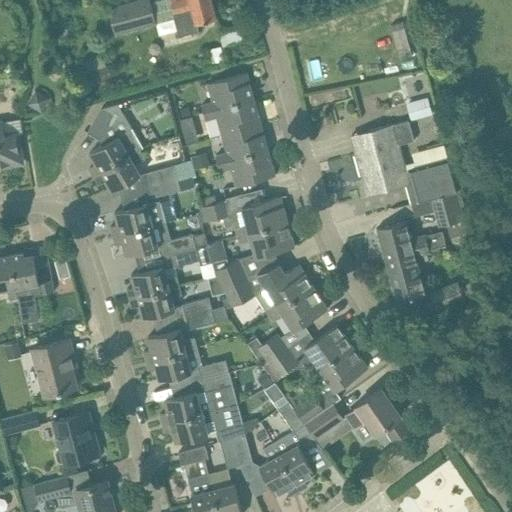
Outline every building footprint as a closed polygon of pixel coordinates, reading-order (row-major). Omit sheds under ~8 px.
[(156,23),(150,0),(140,0),(108,9),(115,34),(156,23)] [(211,0),(169,0),(179,36),(199,31),(197,23),(216,18),(211,0)] [(412,56),(402,22),(391,25),(400,59),(412,56)] [(85,61),(79,63),(87,87),(111,79),(107,66),(105,66),(102,55),(85,61)] [(202,106),(204,112),(253,98),(249,82),(246,83),(244,73),(208,84),(213,102),(202,106)] [(48,99),(34,91),(27,103),(41,111),(48,99)] [(411,120),(432,114),(428,97),(407,103),(411,120)] [(253,98),(204,112),(206,120),(216,117),(221,135),(258,125),(255,115),(258,114),(253,98)] [(101,108),(87,132),(99,139),(102,145),(89,153),(96,164),(89,168),(94,176),(140,149),(143,147),(132,129),(118,103),(101,108)] [(183,119),(180,120),(182,129),(183,134),(186,142),(199,139),(192,116),(183,119)] [(415,161),(404,164),(399,144),(414,140),(408,120),(371,130),(375,144),(355,149),(365,184),(359,185),(362,196),(368,195),(406,184),(411,203),(417,201),(417,202),(431,198),(453,192),(455,192),(447,160),(443,145),(412,153),(415,161)] [(0,122),(0,166),(23,163),(17,133),(4,135),(2,122),(0,122)] [(261,134),(258,125),(221,135),(226,153),(216,156),(217,163),(268,149),(263,133),(261,134)] [(140,149),(94,176),(99,184),(106,180),(112,191),(140,175),(134,165),(145,158),(140,149)] [(268,149),(217,163),(219,170),(231,167),(236,186),(272,176),(269,166),(272,165),(268,149)] [(210,165),(207,152),(190,157),(191,160),(194,169),(210,165)] [(191,160),(147,172),(150,184),(195,174),(194,169),(191,160)] [(195,174),(150,184),(153,197),(195,186),(192,177),(195,176),(195,174)] [(431,198),(439,226),(460,220),(453,192),(431,198)] [(206,205),(216,202),(214,195),(204,198),(206,205)] [(206,205),(202,206),(206,221),(223,216),(230,214),(231,214),(235,228),(237,235),(288,221),(283,205),(280,206),(278,196),(264,200),(258,202),(242,206),(239,196),(226,199),(216,202),(206,205)] [(118,224),(111,226),(113,235),(165,221),(159,200),(147,203),(134,207),(125,209),(115,212),(118,224)] [(406,220),(377,228),(385,256),(395,253),(396,256),(418,249),(419,255),(446,247),(442,230),(411,239),(406,220)] [(165,221),(113,235),(115,244),(123,242),(126,255),(134,253),(145,250),(158,246),(157,243),(155,234),(163,232),(168,231),(165,221)] [(292,237),(288,221),(237,235),(239,243),(251,240),(255,257),(292,248),(289,237),(292,237)] [(193,234),(165,241),(168,254),(196,246),(207,244),(204,232),(193,235),(193,234)] [(168,254),(172,266),(199,259),(201,265),(212,262),(207,244),(196,246),(168,254)] [(28,252),(10,255),(18,297),(22,322),(39,319),(35,294),(54,291),(48,262),(46,246),(33,249),(28,249),(28,252)] [(397,303),(425,295),(414,256),(419,255),(418,249),(396,256),(395,253),(385,256),(397,303)] [(0,288),(7,287),(9,299),(18,297),(10,255),(0,256),(0,288)] [(246,278),(238,260),(216,269),(224,288),(246,278)] [(265,309),(269,315),(313,286),(304,273),(302,274),(296,265),(284,273),(278,265),(257,274),(260,279),(265,288),(256,294),(265,309)] [(134,287),(126,289),(129,298),(179,285),(176,274),(166,277),(163,266),(130,275),(134,287)] [(246,278),(224,288),(231,306),(253,296),(246,278)] [(435,309),(463,298),(457,283),(429,294),(435,309)] [(143,317),(176,309),(172,297),(182,295),(179,285),(129,298),(132,307),(139,305),(143,317)] [(313,286),(269,315),(273,321),(283,315),(293,330),(325,311),(320,301),(322,300),(313,286)] [(185,316),(212,309),(209,298),(182,305),(185,316)] [(201,312),(185,317),(188,329),(204,324),(201,312)] [(335,325),(305,346),(316,362),(306,369),(310,375),(352,346),(343,332),(341,334),(335,325)] [(146,360),(197,347),(194,337),(184,340),(180,328),(148,337),(151,349),(144,351),(146,360)] [(257,336),(247,343),(264,366),(288,348),(280,337),(277,333),(262,343),(257,336)] [(50,343),(32,348),(45,394),(57,391),(77,386),(71,365),(76,364),(74,357),(69,338),(50,343)] [(352,346),(310,375),(315,382),(325,375),(333,387),(317,397),(314,393),(294,407),(305,423),(333,403),(341,397),(335,390),(366,369),(360,361),(362,359),(352,346)] [(191,368),(202,365),(197,347),(146,360),(149,369),(156,367),(159,380),(192,371),(191,368)] [(264,366),(263,366),(267,371),(275,381),(280,378),(278,375),(298,362),(295,358),(288,348),(264,366)] [(205,378),(229,372),(225,361),(202,367),(205,378)] [(267,371),(258,378),(265,388),(275,382),(275,381),(267,371)] [(208,390),(232,384),(229,372),(205,378),(208,390)] [(265,388),(265,389),(279,407),(278,408),(279,409),(289,402),(289,401),(285,395),(275,382),(265,388)] [(163,423),(237,403),(232,384),(208,390),(198,393),(197,390),(164,399),(168,412),(160,414),(163,423)] [(356,405),(357,407),(346,415),(355,427),(366,420),(375,433),(384,427),(393,440),(409,429),(400,416),(401,415),(382,387),(356,405)] [(289,402),(279,409),(294,430),(305,423),(294,407),(289,402)] [(176,442),(208,434),(208,432),(216,430),(216,429),(242,422),(237,403),(163,423),(165,432),(172,430),(176,442)] [(344,418),(333,403),(305,423),(315,438),(344,418)] [(40,426),(35,409),(0,419),(5,436),(40,426)] [(65,463),(100,454),(88,411),(54,420),(61,447),(57,448),(55,452),(57,460),(61,462),(65,462),(65,463)] [(242,422),(245,432),(258,423),(257,417),(242,422)] [(233,437),(245,434),(245,432),(242,422),(216,429),(216,430),(219,441),(221,441),(233,438),(233,437)] [(305,423),(294,430),(272,442),(299,490),(307,485),(303,479),(315,473),(335,462),(315,438),(305,423)] [(245,434),(233,437),(240,464),(253,460),(252,460),(245,434)] [(240,464),(233,438),(221,441),(228,468),(240,464)] [(269,460),(260,465),(272,488),(275,494),(287,488),(291,495),(299,490),(272,442),(263,447),(269,460)] [(208,458),(205,445),(178,452),(182,465),(184,464),(205,459),(208,458)] [(205,459),(184,464),(189,481),(192,494),(191,494),(195,511),(218,511),(212,489),(208,472),(205,459)] [(115,511),(107,481),(71,490),(67,475),(19,488),(22,505),(24,505),(25,511),(30,511),(39,500),(57,495),(61,508),(80,503),(82,511),(115,511)] [(241,511),(234,483),(212,489),(218,511),(241,511)]
